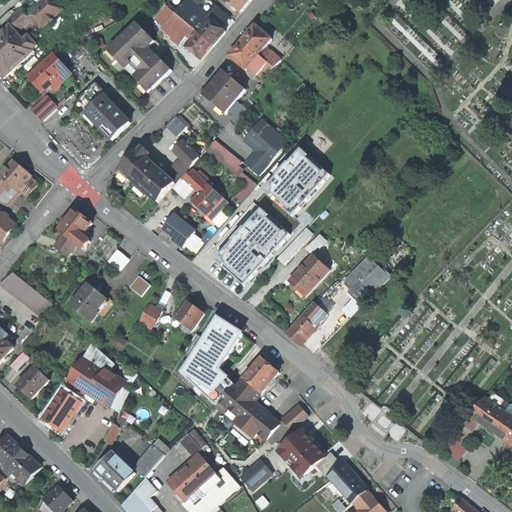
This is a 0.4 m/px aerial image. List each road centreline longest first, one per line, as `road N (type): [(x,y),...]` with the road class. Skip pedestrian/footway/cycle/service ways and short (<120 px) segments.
road 1 (residential): [(84,184),(315,364),(379,440),(430,456)]
road 2 (residential): [(266,0),(84,184)]
road 3 (tertiary): [(108,511),(9,410)]
road 4 (residential): [(0,274),(84,184)]
